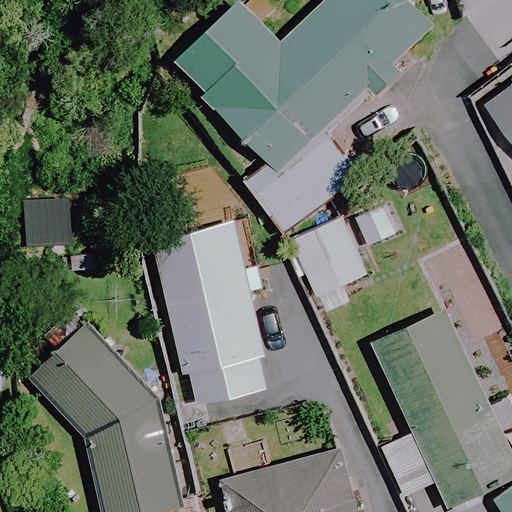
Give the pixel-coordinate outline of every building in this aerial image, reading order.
[(442,25),(420,0),(330,0),(279,43),(243,0),(240,0),(155,71),(178,98),(199,80),(269,163),(246,183),(290,236),(364,174),(331,133),(404,72),(397,63),(442,25)] [(511,90),(487,103),(511,150),(511,90)] [(77,246),(76,196),(28,197),(29,247),(77,246)] [(372,273),(344,216),(285,245),(313,302),(372,273)] [(255,298),(267,295),(260,262),(247,264),(237,220),(157,238),(196,406),(275,387),(255,298)] [(511,511),(511,446),(503,428),(511,423),(511,409),(506,397),(492,404),(483,386),(498,379),(480,341),(468,347),(449,307),(376,342),(418,431),(385,446),(409,496),(440,481),(452,508),(491,489),(502,511),(511,511)] [(159,511),(188,503),(162,396),(93,320),(32,375),(88,436),(105,511),(159,511)] [(358,511),(344,451),(228,480),(235,511),(358,511)] [(188,503),(159,511),(201,511),(199,502),(188,503)]
